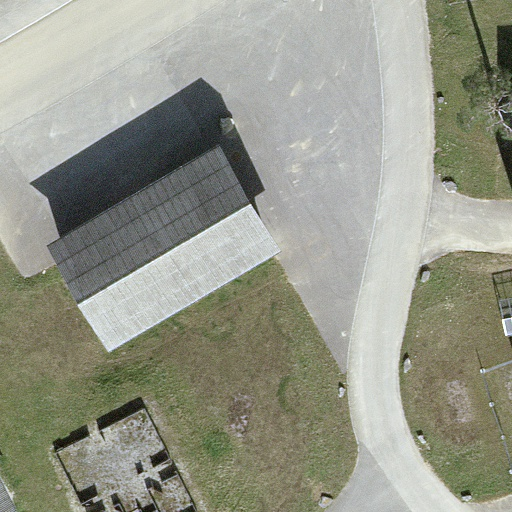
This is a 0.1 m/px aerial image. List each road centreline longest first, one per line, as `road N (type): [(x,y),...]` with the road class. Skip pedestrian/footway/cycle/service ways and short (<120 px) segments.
road 1 (track): [(440,511),(392,452),(375,377),(414,170),(414,67),(400,0)]
road 2 (track): [(0,79),(144,0)]
